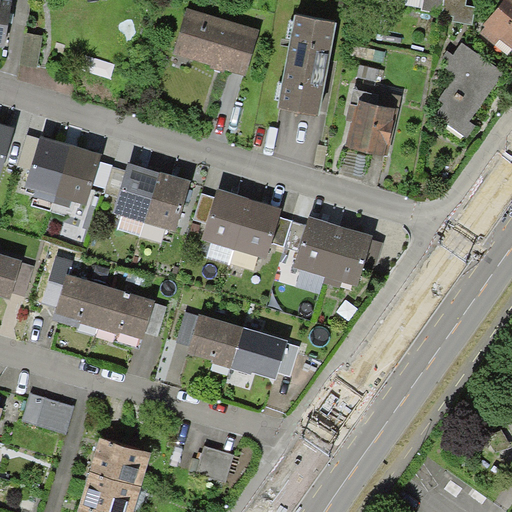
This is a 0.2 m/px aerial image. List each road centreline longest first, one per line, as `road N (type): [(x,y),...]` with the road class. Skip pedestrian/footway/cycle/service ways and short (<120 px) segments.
road 1 (residential): [(0,92),(431,224)]
road 2 (primary): [(511,250),(321,511)]
road 3 (residential): [(0,352),(280,437)]
